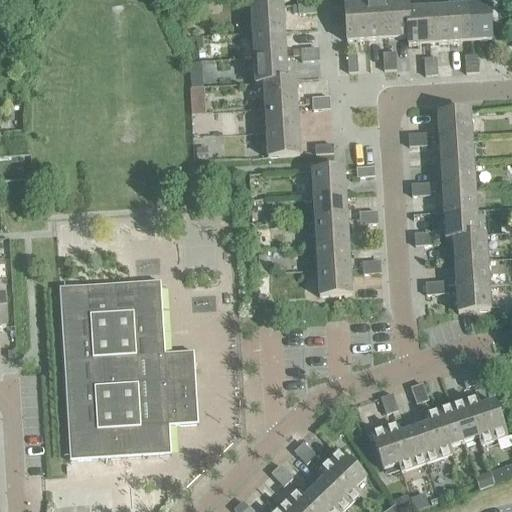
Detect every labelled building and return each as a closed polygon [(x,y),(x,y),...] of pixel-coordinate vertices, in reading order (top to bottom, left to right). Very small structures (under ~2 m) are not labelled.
[(396,41),(407,40),(408,40),(406,12),(407,12),(406,4),(385,6),(387,40),(396,39),(396,41)] [(315,15),(314,7),(314,6),(297,7),(297,16),(315,15)] [(378,40),(387,40),(385,6),(364,7),(367,43),(378,42),(378,40)] [(355,44),(367,43),(364,7),(343,8),(345,44),(348,44),(348,42),(355,42),(355,44)] [(488,7),(467,8),(469,43),(478,42),(478,44),(490,43),(488,7)] [(250,27),(251,36),(283,34),(281,8),(249,10),(250,13),(248,14),(248,27),(250,27)] [(467,8),(446,10),(449,46),(460,45),(460,43),(469,43),(467,8)] [(446,10),(426,11),(428,45),(437,45),(437,46),(449,46),(446,10)] [(408,40),(407,40),(407,48),(420,47),(419,46),(428,45),(426,11),(407,12),(406,12),(408,40)] [(252,51),(252,61),(285,59),(283,34),(251,36),(251,38),(249,38),(250,51),(252,51)] [(317,50),(308,51),(309,63),(318,63),(317,50)] [(309,63),(308,51),(300,52),(300,64),(309,63)] [(382,56),(382,64),(394,64),(394,55),(382,56)] [(356,75),(355,57),(346,58),(347,76),(356,75)] [(464,58),(464,67),(477,66),(476,57),(464,58)] [(254,86),(262,86),(262,85),(286,83),(285,59),(252,61),(253,63),(251,63),(251,76),(253,76),(254,86)] [(423,61),(424,69),(436,69),(435,60),(423,61)] [(394,64),(382,64),(383,73),(395,72),(394,64)] [(477,66),(464,67),(465,76),(477,75),(477,66)] [(436,69),(424,69),(424,78),(436,77),(436,69)] [(201,77),(189,77),(190,90),(202,89),(201,77)] [(263,100),(264,110),(296,108),(294,82),(286,83),(262,85),(262,86),(262,87),(260,87),(261,100),(263,100)] [(328,99),(320,100),(320,112),(329,112),(328,99)] [(320,112),(320,100),(311,101),(312,113),(320,112)] [(264,125),(265,134),(297,132),(296,108),(264,110),(264,112),(262,112),(262,125),(264,125)] [(436,116),(438,141),(470,139),(470,137),(472,137),(471,124),(469,124),(469,114),(436,116)] [(297,132),(265,134),(265,137),(263,137),(264,150),(266,150),(267,160),(299,158),(297,132)] [(425,136),(416,137),(417,149),(425,148),(425,136)] [(417,149),(416,137),(407,137),(408,149),(417,149)] [(438,141),(439,166),(472,164),(471,162),(474,162),(473,149),(471,149),(470,139),(438,141)] [(314,148),(314,157),(332,156),(331,147),(314,148)] [(207,149),(195,150),(195,163),(207,162),(207,149)] [(439,166),(441,191),(473,189),(473,187),(475,187),(474,173),(472,174),(472,164),(439,166)] [(374,179),(373,170),(355,171),(356,180),(374,179)] [(311,190),(312,199),(344,197),(343,171),(310,173),(311,176),(309,177),(309,190),(311,190)] [(420,198),(419,186),(410,187),(411,199),(420,198)] [(428,186),(419,186),(420,198),(428,198),(428,186)] [(441,191),(442,216),(475,214),(475,212),(477,212),(476,200),(474,200),(473,189),(441,191)] [(313,214),(314,224),(346,222),(344,197),(312,199),(312,201),(310,201),(311,215),(313,214)] [(376,214),(367,215),(368,227),(376,226),(376,214)] [(444,241),(452,241),(452,240),(476,238),(476,236),(478,236),(477,223),(475,223),(475,214),(442,216),(444,241)] [(368,227),(367,215),(358,215),(359,227),(368,227)] [(314,239),(315,249),(347,247),(346,222),(314,224),(314,226),(312,226),(312,239),(314,239)] [(431,235),(422,236),(423,248),(431,247),(431,235)] [(423,248),(422,236),(413,236),(414,249),(423,248)] [(452,240),(452,241),(453,265),(486,263),(485,261),(487,261),(487,247),(485,247),(484,237),(476,238),(452,240)] [(316,264),(317,273),(349,271),(347,247),(315,249),(315,251),(313,251),(314,264),(316,264)] [(453,265),(455,289),(487,288),(487,285),(489,285),(488,272),(486,272),(486,263),(453,265)] [(371,276),(370,264),(361,265),(362,277),(371,276)] [(379,264),(370,264),(371,276),(380,276),(379,264)] [(349,271),(317,273),(317,276),(315,276),(315,289),(317,289),(318,299),(350,297),(349,271)] [(197,426),(192,354),(164,356),(164,355),(161,313),(161,312),(159,285),(160,285),(160,284),(159,283),(158,284),(131,286),(130,285),(129,286),(88,288),(87,288),(86,289),(59,290),(58,290),(57,290),(58,291),(60,318),(59,319),(59,320),(60,320),(62,361),(62,362),(62,363),(64,390),(64,391),(64,392),(67,433),(66,434),(66,435),(67,435),(68,462),(68,463),(69,464),(70,463),(97,461),(97,462),(98,462),(98,461),(140,459),(141,459),(142,459),(169,457),(169,458),(170,458),(170,457),(170,456),(168,429),(168,428),(197,426)] [(442,284),(433,285),(434,297),(443,296),(442,284)] [(434,297),(433,285),(424,285),(425,298),(434,297)] [(487,288),(455,289),(456,315),(489,313),(488,310),(490,310),(490,297),(488,297),(487,288)] [(498,369),(503,382),(511,378),(511,371),(509,364),(498,369)] [(459,373),(462,382),(473,378),(471,370),(459,373)] [(473,378),(462,382),(465,390),(476,386),(473,378)] [(410,390),(413,398),(424,395),(421,386),(410,390)] [(424,395),(413,398),(415,407),(427,403),(424,395)] [(379,400),(382,409),(394,405),(391,396),(379,400)] [(476,401),(450,410),(462,445),(477,440),(473,426),(482,423),(478,409),(476,401)] [(477,440),(479,448),(505,439),(494,404),(478,409),(482,423),(473,426),(477,440)] [(394,405),(382,409),(385,417),(397,413),(394,405)] [(462,445),(450,410),(425,418),(428,426),(433,440),(443,436),(447,450),(448,450),(462,445)] [(428,426),(413,431),(425,466),(451,457),(448,450),(447,450),(443,436),(433,440),(428,426)] [(382,472),(397,467),(398,467),(393,453),(403,450),(398,436),(399,436),(396,428),(370,437),(382,472)] [(425,466),(413,431),(399,436),(398,436),(403,450),(393,453),(398,467),(397,467),(400,475),(425,466)] [(293,455),(299,461),(308,453),(302,446),(293,455)] [(308,453),(299,461),(305,467),(314,459),(308,453)] [(319,473),(325,479),(335,489),(342,482),(352,493),(353,492),(364,481),(339,454),(319,473)] [(270,477),(276,483),(285,475),(279,468),(270,477)] [(507,468),(488,475),(492,487),(511,481),(507,468)] [(285,475),(276,483),(282,490),(291,481),(285,475)] [(325,479),(313,490),(334,511),(343,511),(358,498),(353,492),(352,493),(342,482),(335,489),(325,479)] [(334,511),(313,490),(303,500),(302,501),(312,511),(311,511),(334,511)] [(297,494),(278,511),(311,511),(312,511),(302,501),(303,500),(297,494)] [(412,511),(406,497),(393,502),(396,511),(412,511)]
